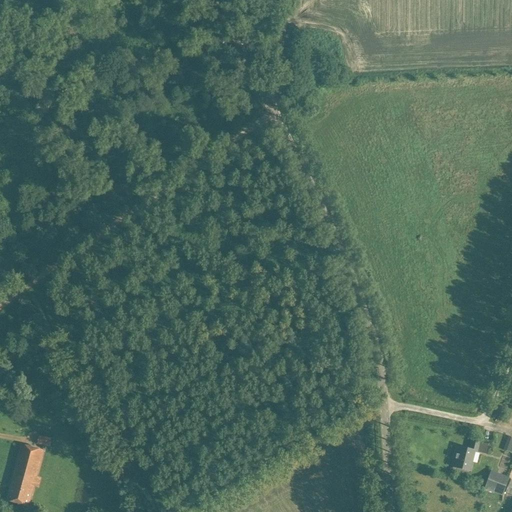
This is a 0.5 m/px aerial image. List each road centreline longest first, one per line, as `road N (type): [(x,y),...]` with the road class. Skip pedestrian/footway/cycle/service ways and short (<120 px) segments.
road 1 (tertiary): [(393,511),(367,322),(298,160),(216,0)]
road 2 (track): [(281,0),(273,113),(0,312)]
road 3 (track): [(384,405),(480,417),(511,356)]
